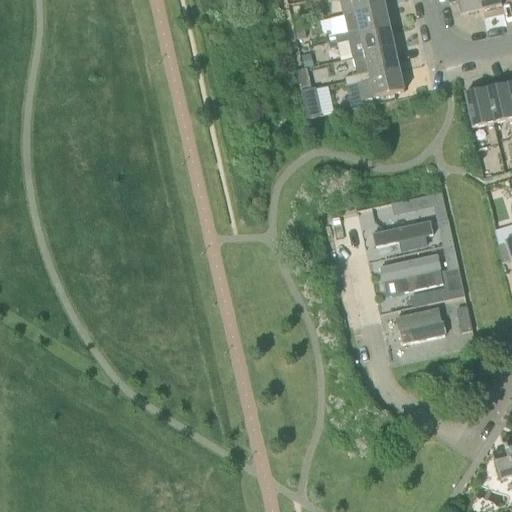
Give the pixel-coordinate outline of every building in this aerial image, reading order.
[(344,18),(385,9),(383,0),(339,0),(340,1),(344,18)] [(448,0),(450,6),(458,4),(461,18),(482,13),(478,0),(448,0)] [(478,0),(482,13),(502,9),(500,0),(478,0)] [(390,30),(385,9),(344,18),(348,35),(360,32),(361,36),(390,30)] [(306,40),(304,29),(296,30),(298,42),(306,40)] [(348,35),(350,43),(354,60),(395,51),(390,30),(361,36),(360,32),(348,35)] [(350,43),(348,35),(335,38),(337,46),(350,43)] [(400,72),(395,51),(354,60),(353,60),(357,77),(369,75),(370,79),(400,72)] [(304,72),(311,70),(315,69),(312,56),(302,59),(304,72)] [(361,103),(404,94),(400,72),(370,79),(369,75),(357,77),(359,86),(358,86),(361,103)] [(357,77),(344,80),(346,89),(358,86),(359,86),(357,77)] [(494,126),(508,123),(511,121),(511,108),(507,87),(486,92),(493,126),(494,126)] [(315,91),(302,94),(308,122),(323,119),(337,115),(333,99),(319,102),(317,91),(315,92),(315,91)] [(472,131),(487,127),(493,126),(486,92),(464,97),(472,131)] [(491,145),(491,146),(498,145),(496,132),(488,134),(491,145)] [(443,249),(454,247),(444,203),(414,209),(416,220),(420,220),(421,224),(437,220),(443,249)] [(431,225),(373,237),(376,250),(399,245),(401,256),(428,250),(425,239),(433,238),(431,225)] [(502,267),(511,264),(511,266),(511,242),(497,248),(502,267)] [(463,292),(459,272),(454,247),(443,249),(448,274),(444,274),(449,291),(449,295),(463,292)] [(438,259),(380,271),(383,286),(384,286),(387,300),(443,288),(440,274),(441,274),(438,259)] [(465,300),(464,293),(463,292),(449,295),(449,291),(410,299),(412,311),(465,300)] [(466,354),(467,361),(478,358),(468,309),(456,312),(462,338),(453,340),(456,356),(466,354)] [(438,312),(396,321),(402,348),(446,338),(443,324),(441,325),(438,312)] [(493,456),(501,482),(511,478),(511,439),(502,442),(505,452),(493,456)]
